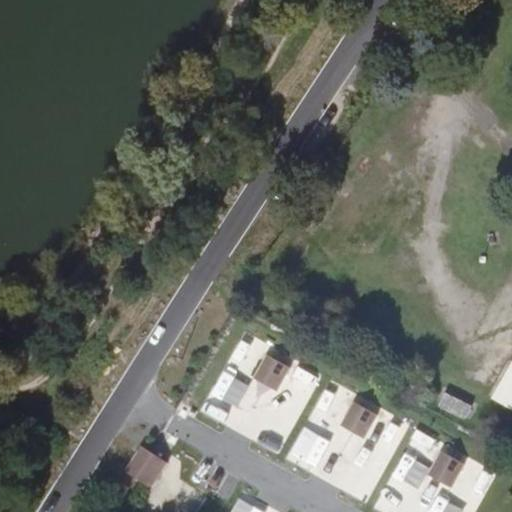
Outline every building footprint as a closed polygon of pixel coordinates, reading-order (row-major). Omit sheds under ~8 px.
[(268,355),(262,366),(285,379),(291,368),(268,355)] [(511,364),(494,398),(511,407),(511,364)] [(285,379),(262,366),(255,379),(278,392),(285,379)] [(355,403),(349,413),(372,426),(378,416),(355,403)] [(372,426),(349,413),(342,426),(365,439),(372,426)] [(143,447),(126,472),(151,489),(168,463),(143,447)] [(465,465),(442,452),(436,463),(459,476),(465,465)] [(459,476),(436,463),(429,476),(452,488),(459,476)] [(462,498),(444,489),(432,511),(475,511),(495,474),(480,465),(462,498)] [(129,488),(120,482),(110,498),(119,504),(129,488)]
